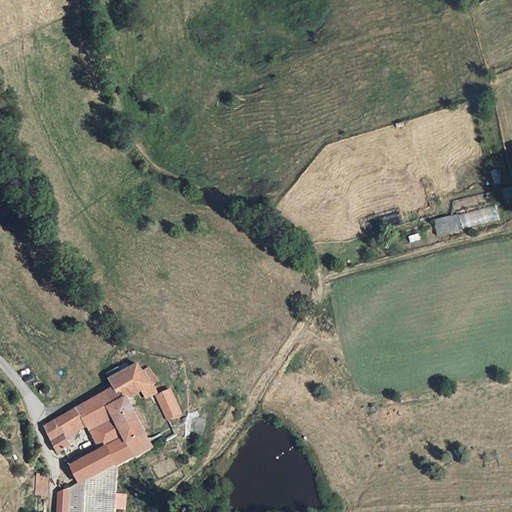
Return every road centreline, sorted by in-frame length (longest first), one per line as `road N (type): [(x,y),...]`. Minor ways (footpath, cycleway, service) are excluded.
road 1 (track): [(152,511),(247,418),(325,279),(313,250),(278,219),(156,172),(119,125),(95,0)]
road 2 (track): [(325,279),(511,230)]
road 3 (unclassified): [(0,363),(28,394),(55,469),(53,511)]
